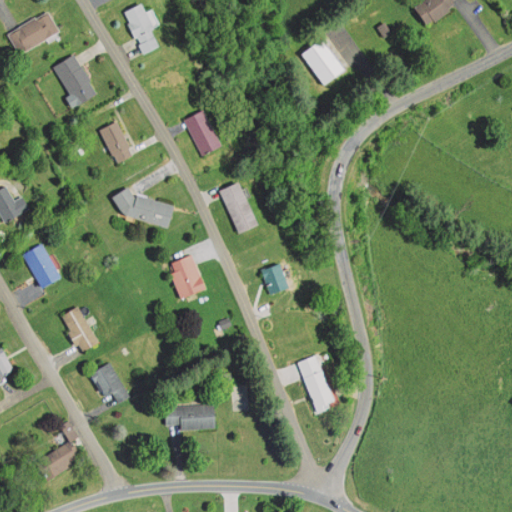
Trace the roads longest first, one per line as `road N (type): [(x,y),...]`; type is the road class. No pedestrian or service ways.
road 1 (residential): [(324,496),(370,392),(334,199),(346,149),(384,113),(511,46)]
road 2 (residential): [(324,496),(185,169),(80,0)]
road 3 (residential): [(63,511),(121,490),(234,483),(324,496),(357,511)]
road 4 (residential): [(0,284),(121,490)]
